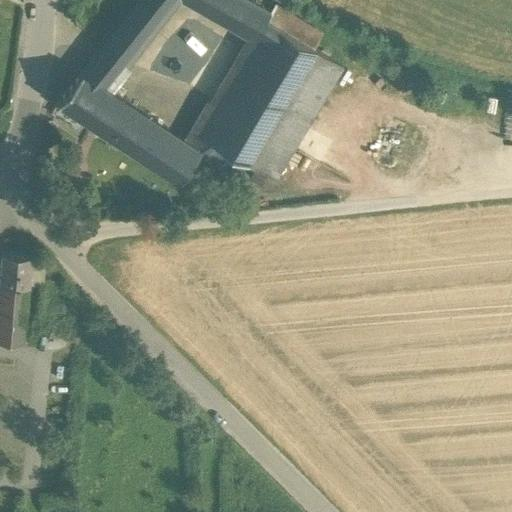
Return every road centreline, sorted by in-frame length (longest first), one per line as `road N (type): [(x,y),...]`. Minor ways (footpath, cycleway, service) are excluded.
road 1 (track): [(58,246),(103,230),(511,194)]
road 2 (unclassified): [(315,511),(58,246),(0,220)]
road 3 (residential): [(3,178),(27,112),(46,0)]
